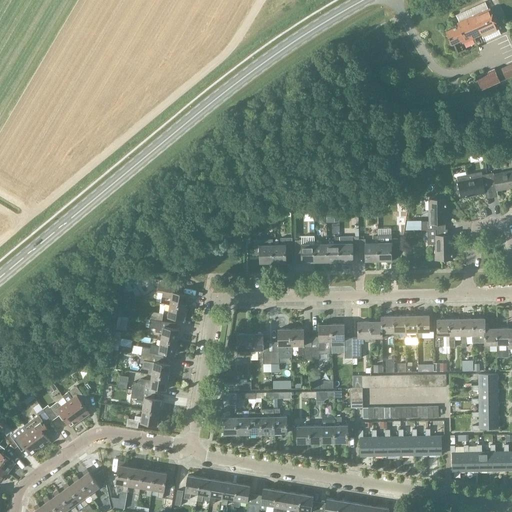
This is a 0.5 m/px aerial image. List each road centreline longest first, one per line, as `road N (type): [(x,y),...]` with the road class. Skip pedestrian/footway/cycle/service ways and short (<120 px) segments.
road 1 (primary): [(0,277),(234,84),(363,0)]
road 2 (residential): [(188,449),(216,298),(467,293)]
road 3 (residential): [(188,449),(511,507)]
road 4 (residential): [(15,511),(25,482),(97,432),(188,449)]
road 5 (residential): [(467,293),(475,226),(505,220),(511,241)]
